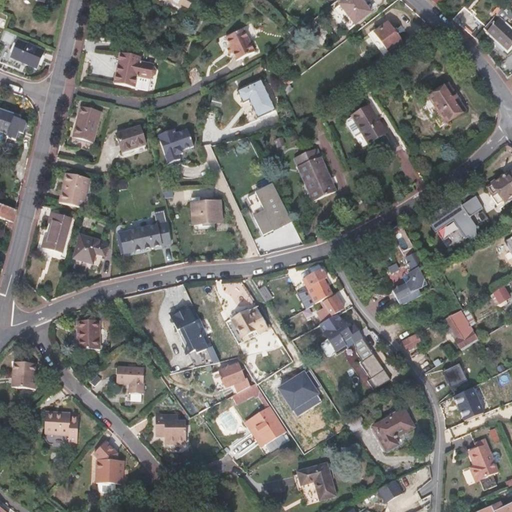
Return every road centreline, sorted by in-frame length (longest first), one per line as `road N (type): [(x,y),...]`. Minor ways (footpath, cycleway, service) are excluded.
road 1 (residential): [(320,251),(421,376),(440,415),(434,511)]
road 2 (residential): [(30,319),(117,288),(259,269),(320,251)]
road 3 (residential): [(30,319),(49,356),(162,477),(228,464)]
road 4 (residential): [(0,318),(55,92)]
road 5 (residential): [(320,251),(409,206),(511,126)]
road 6 (residential): [(511,114),(455,34),(416,0)]
